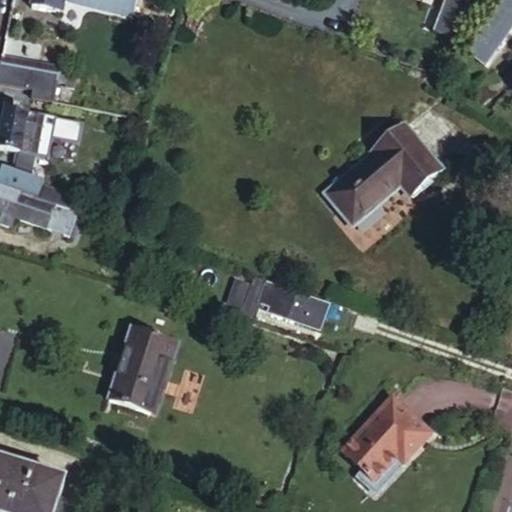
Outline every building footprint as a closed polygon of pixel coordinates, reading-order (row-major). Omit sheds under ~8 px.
[(30,0),(34,1),(32,8),(64,15),(68,0),(30,0)] [(419,0),(443,12),(425,46),(446,57),(468,13),(455,6),(458,0),(419,0)] [(511,0),(505,0),(501,8),(511,16),(511,0)] [(511,25),(511,16),(501,8),(479,40),(468,57),(483,67),(511,25)] [(2,65),(0,73),(0,85),(34,93),(33,99),(53,104),(59,77),(2,65)] [(70,74),(66,90),(74,92),(78,76),(70,74)] [(493,77),(471,96),(480,108),(503,89),(493,77)] [(5,110),(0,142),(0,152),(38,158),(46,117),(5,110)] [(373,157),(324,197),(350,228),(400,186),(409,197),(440,173),(403,128),(370,153),(373,157)] [(5,170),(0,184),(0,186),(40,201),(45,184),(5,170)] [(45,184),(40,201),(75,213),(81,197),(45,184)] [(0,220),(9,223),(13,216),(68,235),(75,213),(40,201),(0,186),(0,220)] [(82,215),(75,213),(68,235),(75,236),(82,215)] [(319,331),(322,322),(327,306),(265,284),(264,287),(254,283),(242,314),(253,318),(259,302),(270,307),(268,313),(319,331)] [(329,303),(327,306),(322,322),(338,328),(351,327),(356,313),(329,303)] [(135,331),(111,403),(149,415),(171,344),(135,331)] [(288,374),(299,392),(320,379),(310,362),(288,374)] [(361,449),(381,471),(390,481),(415,458),(422,465),(444,443),(431,430),(438,424),(413,398),(361,449)] [(451,436),(438,424),(431,430),(444,443),(451,436)] [(415,458),(390,481),(389,482),(396,489),(422,465),(415,458)] [(0,511),(56,511),(60,498),(65,483),(0,460),(0,511)] [(390,481),(381,471),(375,477),(392,493),(396,489),(389,482),(390,481)] [(71,511),(74,503),(60,498),(56,511),(71,511)]
